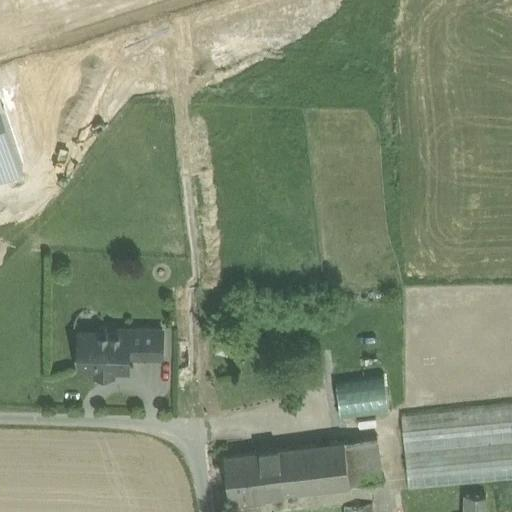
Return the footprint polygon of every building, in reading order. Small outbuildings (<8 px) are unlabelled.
[(149,327),(101,326),(96,331),(96,338),(80,337),(79,367),(97,367),(97,373),(112,373),(112,367),(128,368),(128,356),(149,356),(149,327)] [(163,328),(149,327),(149,356),(162,357),(163,328)] [(339,388),(342,417),(391,411),(387,382),(339,388)] [(511,402),(401,414),(407,488),(511,477),(511,402)] [(376,436),(345,440),(351,483),(370,481),(382,479),(376,436)] [(345,440),(301,445),(307,489),(351,483),(345,440)] [(301,445),(260,450),(265,494),(307,489),(301,445)] [(260,450),(225,455),(231,498),(233,498),(265,494),(260,450)] [(265,494),(233,498),(234,511),(262,511),(268,511),(275,510),(302,507),(310,506),(337,503),(344,502),(372,498),(370,481),(351,483),(265,494)] [(485,511),(487,496),(466,494),(464,511),(485,511)] [(373,511),(372,498),(344,502),(345,511),(373,511)] [(338,511),(337,503),(310,506),(310,511),(338,511)]
